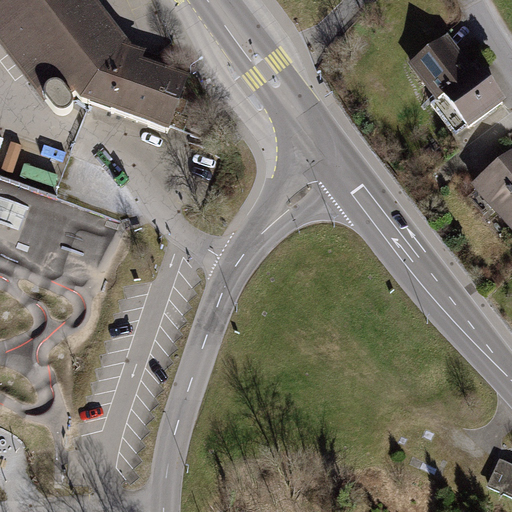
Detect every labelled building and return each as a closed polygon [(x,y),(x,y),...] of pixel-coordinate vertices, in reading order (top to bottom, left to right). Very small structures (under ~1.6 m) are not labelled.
[(126,48),(89,0),(0,0),(0,58),(38,107),(54,122),(73,107),(165,135),(187,81),(142,65),(145,55),(126,48)] [(472,74),(450,40),(403,71),(429,109),(444,99),(467,133),(507,107),(481,68),(472,74)] [(229,121),(222,126),(236,145),(243,140),(229,121)] [(511,158),(471,191),(511,241),(511,158)] [(511,467),(501,463),(489,490),(511,500),(511,467)]
